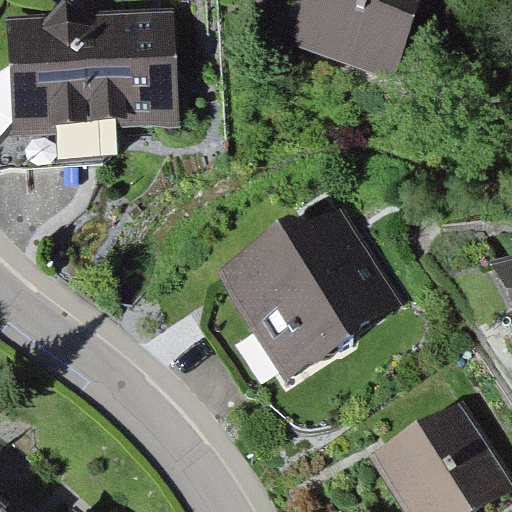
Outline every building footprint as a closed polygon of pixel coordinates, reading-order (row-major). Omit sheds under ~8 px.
[(434,0),(317,0),(296,56),(399,94),(434,0)] [(52,28),(14,30),(20,144),(187,135),(181,21),(106,25),(77,6),(52,28)] [(335,214),(225,287),(293,388),(402,315),(335,214)] [(511,269),(491,271),(511,302),(511,269)] [(511,491),(463,416),(375,473),(400,511),(501,511),(511,505),(511,491)]
